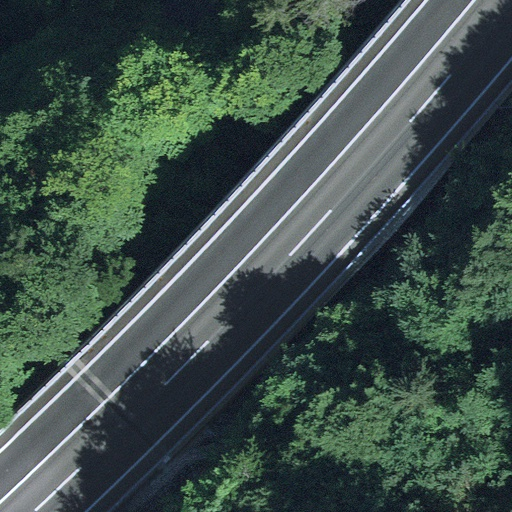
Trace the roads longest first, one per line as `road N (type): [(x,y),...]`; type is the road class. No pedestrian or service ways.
road 1 (trunk): [(8,511),(306,217),(498,0)]
road 2 (unclassified): [(0,95),(179,24),(194,0)]
